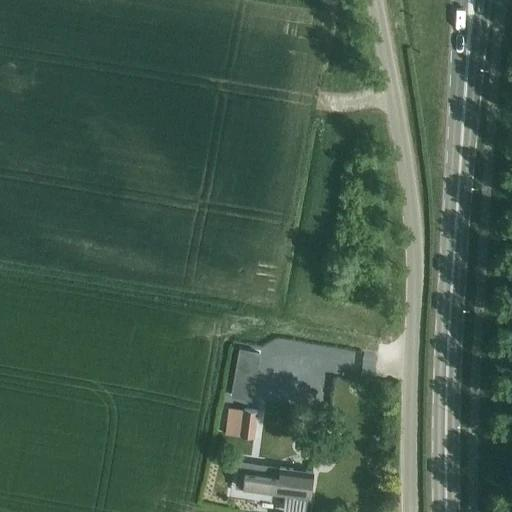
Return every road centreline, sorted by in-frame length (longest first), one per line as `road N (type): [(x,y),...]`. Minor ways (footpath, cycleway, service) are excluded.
road 1 (unclassified): [(410,511),(416,259),(377,0)]
road 2 (primary): [(446,511),(446,347),(470,0)]
